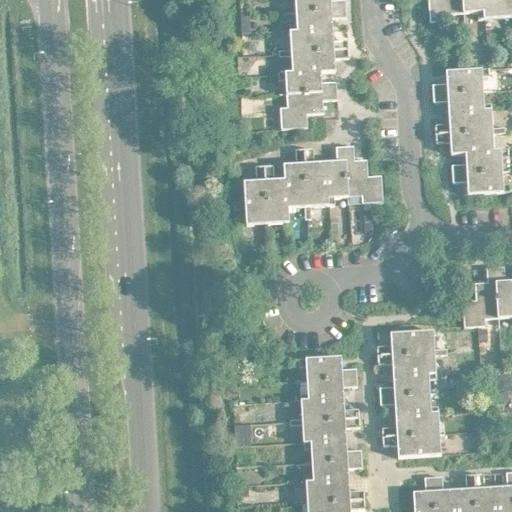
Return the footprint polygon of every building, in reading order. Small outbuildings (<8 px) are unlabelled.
[(297,0),(298,12),(349,9),(348,0),(334,1),(333,0),(297,0)] [(453,14),(467,14),(465,0),(430,0),(432,23),(453,22),(453,14)] [(481,20),(487,19),(486,0),(465,0),(467,14),(480,13),(481,20)] [(494,12),(507,11),(506,0),(486,0),(487,19),(494,19),(494,12)] [(292,26),(293,33),(336,30),(335,19),(350,18),(349,9),(298,12),(299,26),(292,26)] [(252,16),(243,17),(244,33),(253,33),(252,16)] [(282,51),(282,54),(351,50),(351,41),(336,42),(336,30),(293,33),(294,50),(282,51)] [(294,56),(295,72),(295,74),(324,72),(324,73),(338,72),(338,60),(352,59),(351,50),(282,54),(282,57),(294,56)] [(435,85),(436,94),(486,91),(485,77),(492,76),(492,69),(449,72),(449,84),(435,85)] [(288,80),(289,94),(339,91),(339,83),(324,83),(324,73),(324,72),(295,74),(295,72),(280,73),(281,81),(288,80)] [(339,91),(289,94),(290,108),(283,109),(284,129),(310,128),(309,115),(326,114),(326,101),(340,100),(339,91)] [(451,102),(451,114),(494,111),(494,104),(487,104),(486,91),(436,94),(436,103),(451,102)] [(437,126),(438,134),(508,130),(507,127),(495,128),(494,111),(451,114),(452,125),(437,126)] [(454,155),(468,155),(468,153),(497,152),(497,151),(496,134),(508,133),(508,130),(438,134),(439,144),(453,143),(454,155)] [(339,162),(328,163),(330,206),(337,206),(337,198),(351,198),(348,147),(338,148),(339,162)] [(356,147),(348,147),(351,198),(364,197),(365,204),(386,203),(384,176),(370,177),(369,161),(357,161),(356,147)] [(315,149),(307,150),(311,219),(314,219),(313,207),(330,206),(328,163),(316,164),(315,149)] [(286,166),(287,180),(288,180),(290,209),(291,208),(307,207),(308,219),(311,219),(307,150),(298,150),(298,165),(286,166)] [(454,166),(455,175),(505,172),(505,158),(511,158),(511,150),(497,151),(497,152),(468,153),(468,155),(469,165),(454,166)] [(276,166),(267,167),(270,217),(284,216),(284,223),(292,223),(291,208),(290,209),(288,180),(287,180),(277,181),(276,166)] [(270,217),(267,167),(258,167),(259,182),(246,182),(249,226),(257,225),(256,218),(270,217)] [(505,172),(455,175),(456,184),(470,183),(471,195),(511,192),(511,185),(506,185),(505,172)] [(244,194),(235,195),(236,210),(245,209),(244,194)] [(375,210),(367,210),(367,222),(376,221),(375,210)] [(376,221),(367,222),(368,233),(376,232),(376,221)] [(507,267),(498,268),(501,318),(511,317),(511,281),(508,282),(507,267)] [(501,318),(498,268),(490,269),(491,283),(478,284),(479,300),(465,301),(466,328),(487,326),(487,319),(501,318)] [(490,329),(481,329),(482,340),(490,340),(490,329)] [(379,348),(379,356),(449,352),(449,349),(437,350),(436,332),(393,334),(393,347),(379,348)] [(394,365),(395,376),(438,373),(437,356),(449,355),(449,352),(379,356),(380,365),(394,365)] [(308,367),(309,381),(360,378),(359,369),(345,370),(344,358),(301,360),(301,368),(308,367)] [(381,388),(382,397),(432,394),(431,380),(439,380),(438,373),(395,376),(396,388),(381,388)] [(303,395),(303,402),(346,400),(346,388),(360,387),(360,378),(309,381),(310,395),(303,395)] [(397,405),(398,417),(441,414),(440,408),(433,408),(432,394),(382,397),(382,406),(397,405)] [(292,420),(292,423),(362,419),(361,410),(347,411),(346,400),(303,402),(304,419),(292,420)] [(384,429),(384,438),(435,435),(434,421),(441,421),(441,414),(398,417),(398,428),(384,429)] [(305,425),(306,443),(349,440),(348,429),(362,428),(362,419),(292,423),(293,426),(305,425)] [(435,435),(384,438),(385,447),(399,446),(400,458),(443,456),(443,448),(436,449),(435,435)] [(313,449),(314,463),(364,460),(364,451),(349,452),(349,440),(306,443),(306,449),(313,449)] [(303,477),(303,484),(351,481),(350,470),(365,469),(364,460),(314,463),(315,477),(303,477)] [(509,487),(498,488),(499,511),(511,511),(511,472),(508,473),(509,487)] [(457,491),(458,511),(478,511),(476,475),(468,476),(468,490),(457,491)] [(485,475),(476,475),(478,511),(499,511),(498,488),(486,489),(485,475)] [(458,511),(457,491),(445,491),(444,477),(436,478),(437,511),(458,511)] [(437,511),(436,478),(427,478),(428,492),(415,493),(416,511),(437,511)] [(303,484),(304,504),(367,501),(366,492),(352,493),(351,481),(303,484)] [(251,486),(241,487),(241,497),(252,496),(251,486)] [(304,511),(352,511),(353,510),(367,509),(367,501),(304,504),(304,511)]
